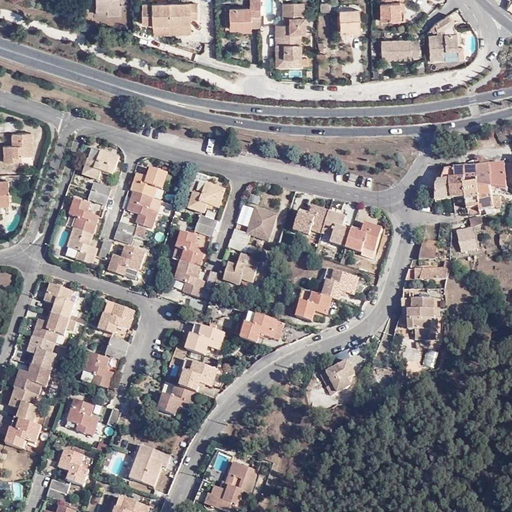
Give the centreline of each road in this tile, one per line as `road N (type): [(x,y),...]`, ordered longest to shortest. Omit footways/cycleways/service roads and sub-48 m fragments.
road 1 (residential): [(168,511),(200,437),(239,387),(294,353),(353,332),(389,300),(408,243),(396,195)]
road 2 (secondary): [(511,91),(380,112),(265,110),(137,92)]
road 3 (secondary): [(137,92),(215,118),(288,130),(433,128)]
road 4 (residential): [(242,170),(87,126)]
road 5 (track): [(291,355),(282,456),(262,511)]
road 6 (residential): [(396,195),(360,196),(242,170)]
road 7 (residential): [(22,250),(50,231),(87,126)]
road 8 (secondary): [(137,92),(0,46)]
road 9 (residential): [(72,125),(22,250)]
road 10 (residential): [(22,250),(32,274),(0,374)]
